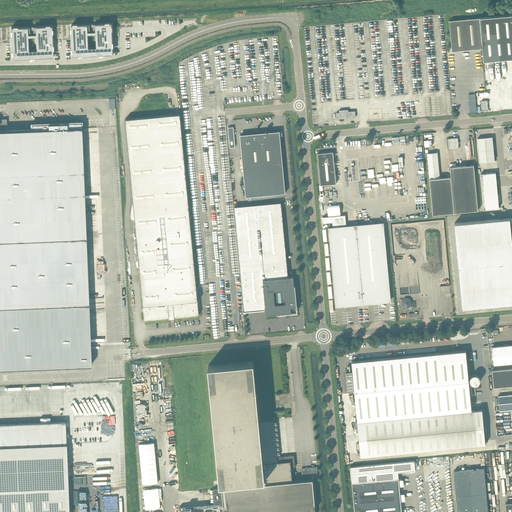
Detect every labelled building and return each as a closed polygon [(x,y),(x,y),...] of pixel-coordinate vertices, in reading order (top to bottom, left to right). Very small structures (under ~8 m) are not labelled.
[(511,14),(509,15),(479,17),(479,18),(449,21),(451,46),(452,51),(482,48),(483,60),(511,57),(511,14)] [(112,23),(71,25),(72,57),(113,55),(112,23)] [(51,26),(11,28),(12,59),(53,57),(51,26)] [(117,117),(130,337),(215,332),(203,140),(214,139),(212,113),(201,113),(201,112),(117,117)] [(31,130),(0,130),(0,369),(91,365),(81,122),(31,124),(31,130)] [(240,135),(245,197),(285,193),(279,131),(278,131),(279,133),(265,134),(265,133),(254,134),(255,135),(241,137),(241,134),(240,135)] [(479,162),(494,161),(492,137),(477,139),(479,162)] [(448,149),(459,148),(458,138),(447,139),(448,149)] [(320,185),(336,184),(333,152),(317,153),(320,185)] [(429,179),(440,178),(437,152),(427,153),(429,179)] [(450,167),(450,172),(454,213),(478,210),(474,165),(450,167)] [(495,173),(481,174),(484,209),(499,208),(495,173)] [(449,177),(440,178),(429,179),(428,179),(432,215),(453,213),(449,177)] [(262,308),(262,309),(243,311),(243,312),(264,309),(264,308),(265,308),(266,314),(280,313),(280,314),(283,314),(283,313),(296,312),(293,276),(288,277),(281,202),(234,207),(244,310),(262,308)] [(509,218),(454,223),(456,245),(462,303),(463,308),(511,303),(511,243),(510,224),(511,223),(511,217),(509,218)] [(383,222),(328,227),(335,305),(336,305),(336,304),(390,299),(390,300),(391,300),(383,222)] [(96,263),(99,263),(99,267),(96,267),(96,273),(105,273),(104,258),(95,258),(96,263)] [(511,344),(492,347),(492,352),(493,365),(511,362),(511,344)] [(352,361),(357,421),(361,456),(485,444),(482,409),(471,410),(465,350),(352,361)] [(315,511),(312,479),(292,481),(291,467),(295,467),(294,455),(277,457),(273,419),(259,421),(253,361),(208,365),(220,488),(212,489),(214,504),(179,507),(179,511),(315,511)] [(511,368),(491,370),(493,387),(511,385),(511,368)] [(469,375),(469,385),(478,385),(478,375),(469,375)] [(499,411),(511,409),(511,394),(498,396),(499,411)] [(0,511),(68,511),(65,422),(50,422),(50,418),(40,419),(40,423),(0,424),(0,511)] [(157,483),(154,443),(139,444),(141,484),(157,483)] [(401,511),(398,472),(415,470),(414,461),(350,467),(354,511),(401,511)] [(456,496),(457,511),(488,511),(484,468),(454,471),(456,496)] [(144,510),(161,509),(160,488),(143,489),(144,510)]
